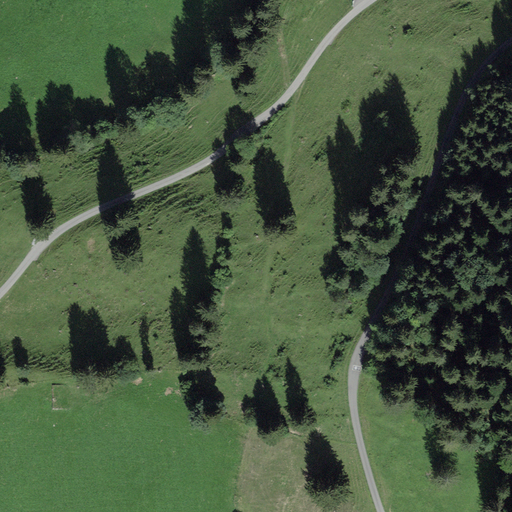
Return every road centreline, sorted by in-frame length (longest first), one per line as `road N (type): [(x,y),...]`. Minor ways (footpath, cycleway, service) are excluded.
road 1 (unclassified): [(511,38),(463,96),(357,360),(351,402),(381,511)]
road 2 (unclassified): [(0,295),(56,230),(215,156),(282,103),(326,39),(367,0)]
